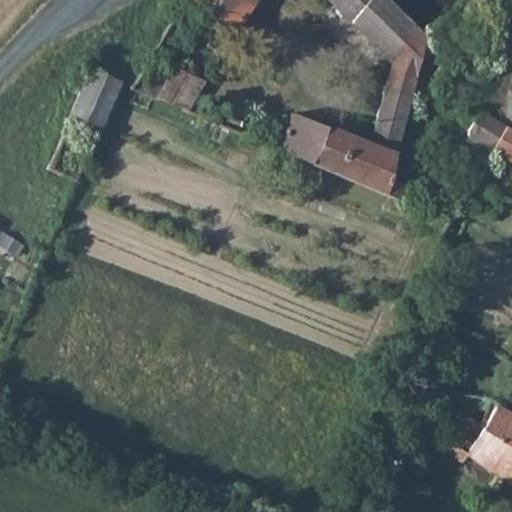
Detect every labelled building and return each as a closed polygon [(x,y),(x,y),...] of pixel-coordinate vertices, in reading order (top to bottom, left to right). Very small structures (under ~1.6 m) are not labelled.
[(386,0),(182,0),(166,27),(179,34),(196,8),(208,14),(193,41),(222,55),(255,0),(328,0),(393,65),(411,25),(386,0)] [(393,65),(385,84),(386,85),(408,93),(413,73),(438,85),(440,76),(449,61),(411,25),(393,65)] [(89,69),(43,167),(71,181),(117,81),(89,69)] [(129,86),(127,90),(186,115),(205,83),(173,69),(161,88),(136,77),(129,86)] [(294,114),(278,153),(396,202),(400,186),(387,180),(408,93),(386,85),(382,95),(370,145),(294,114)] [(470,140),(476,145),(482,148),(478,158),(488,163),(492,154),(511,163),(511,131),(481,114),(478,119),(474,127),(472,132),(470,140)] [(511,483),(511,414),(494,403),(463,454),(511,483)]
